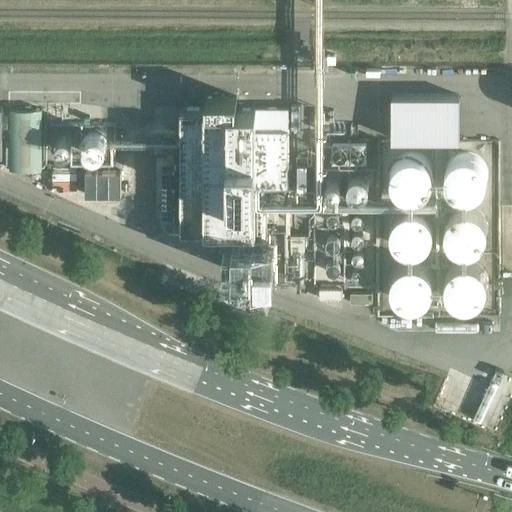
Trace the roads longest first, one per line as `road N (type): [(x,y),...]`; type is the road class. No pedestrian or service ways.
road 1 (primary): [(511,476),(214,373),(0,280)]
road 2 (primary): [(0,392),(280,511)]
